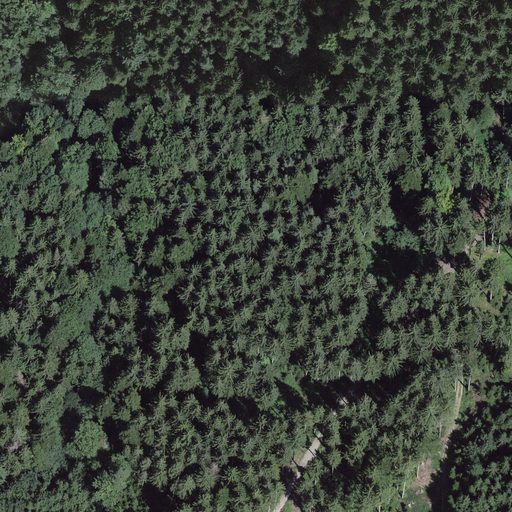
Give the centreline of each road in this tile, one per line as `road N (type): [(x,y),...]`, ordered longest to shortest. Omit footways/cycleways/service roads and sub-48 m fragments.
road 1 (track): [(511,202),(404,308),(276,511)]
road 2 (track): [(446,266),(465,354),(446,511)]
